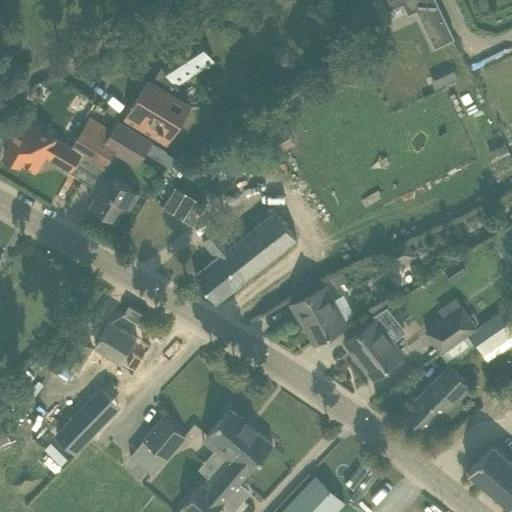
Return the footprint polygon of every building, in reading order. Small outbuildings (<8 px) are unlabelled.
[(381,0),(386,10),(402,3),(407,13),(416,9),(433,47),(453,37),(435,0),(381,0)] [(124,119),(165,143),(190,101),(174,92),(178,86),(177,83),(212,60),(194,33),(158,56),(163,64),(152,83),(147,80),(124,119)] [(112,128),(112,127),(90,115),(71,147),(20,117),(8,137),(14,140),(5,155),(19,163),(21,160),(35,168),(44,153),(70,168),(79,153),(92,161),(112,128)] [(117,117),(112,127),(112,128),(92,161),(103,168),(113,151),(137,164),(152,138),(117,117)] [(286,148),(276,132),(268,137),(278,153),(286,148)] [(488,151),(494,164),(509,157),(503,144),(488,151)] [(89,205),(116,220),(123,208),(128,211),(139,192),(103,170),(89,193),(94,196),(89,205)] [(162,206),(193,224),(205,204),(175,186),(162,206)] [(216,257),(194,274),(215,301),(231,289),(298,237),(274,208),(229,244),(217,228),(202,240),(216,257)] [(406,241),(387,251),(395,267),(414,257),(406,241)] [(458,259),(444,268),(451,279),(465,270),(458,259)] [(312,339),(313,341),(348,322),(326,282),(308,292),(309,294),(291,303),(299,317),(303,315),(314,337),(312,339)] [(443,316),(424,329),(440,352),(469,332),(477,326),(455,296),(437,308),(443,316)] [(345,342),(372,377),(402,353),(392,340),(404,330),(389,311),(390,311),(386,305),(371,315),(374,319),(345,342)] [(477,326),(469,332),(483,353),(511,332),(511,311),(507,305),(477,326)] [(96,365),(112,375),(136,336),(109,319),(94,344),(105,350),(96,365)] [(62,360),(64,361),(77,369),(92,345),(77,336),(62,360)] [(403,411),(424,431),(470,385),(446,362),(415,395),(417,396),(403,411)] [(214,449),(229,462),(213,480),(208,476),(203,483),(202,482),(182,505),(190,511),(213,511),(223,500),(248,470),(249,471),(272,443),(229,407),(216,422),(206,434),(218,444),(214,449)] [(85,409),(57,439),(73,455),(102,425),(85,409)] [(143,439),(166,458),(185,435),(162,416),(143,439)] [(0,425),(0,445),(10,441),(2,424),(0,425)] [(468,470),(509,506),(511,502),(511,460),(492,443),(468,470)] [(281,511),(333,511),(343,501),(315,475),(281,511)]
